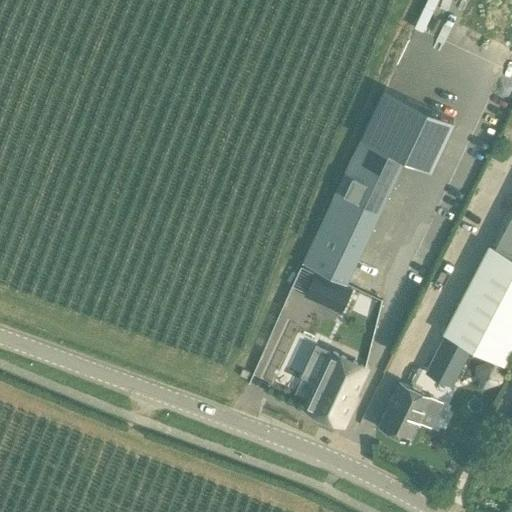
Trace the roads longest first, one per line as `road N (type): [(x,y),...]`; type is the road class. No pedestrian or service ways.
road 1 (tertiary): [(432,511),(338,462),(0,337)]
road 2 (unknown): [(383,382),(378,346),(388,257),(482,62)]
road 3 (unknown): [(383,382),(407,358),(511,187)]
